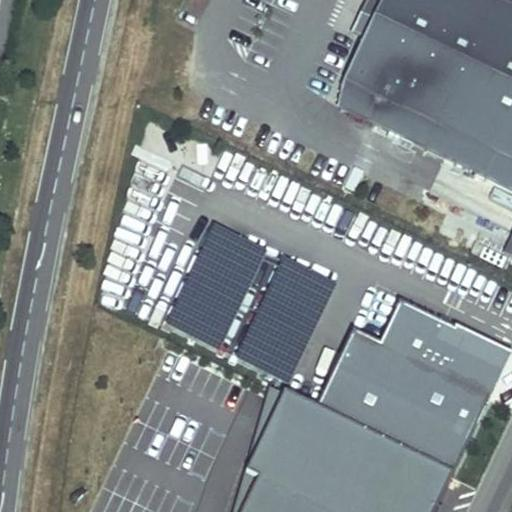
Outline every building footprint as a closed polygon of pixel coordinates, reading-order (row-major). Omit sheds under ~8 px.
[(344,88),(340,109),(511,192),(511,257),(511,258),(511,0),(386,0),(383,9),(370,3),(356,32),(368,38),(344,88)] [(164,329),(218,355),(266,254),(212,229),(164,329)] [(233,363),(287,389),(335,288),(281,262),(233,363)] [(319,411),(446,472),(503,355),(398,305),(377,350),(354,339),(319,411)] [(427,511),(446,472),(319,411),(287,396),(245,482),(259,489),(248,511),(427,511)]
